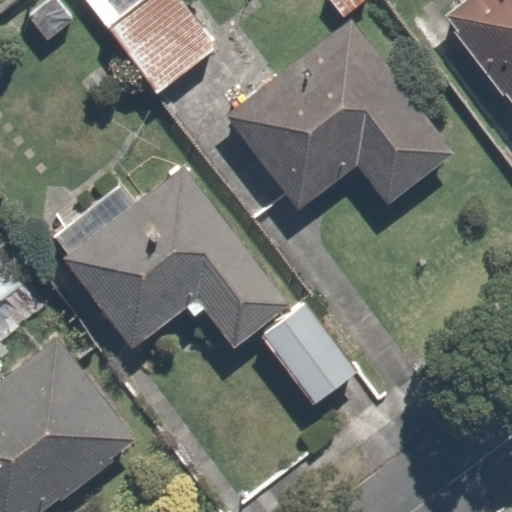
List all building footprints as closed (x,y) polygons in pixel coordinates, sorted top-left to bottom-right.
[(215,39),(187,0),(112,0),(95,12),(147,87),(215,39)] [(511,0),(450,0),(435,13),(511,106),(511,0)] [(355,164),(381,194),(450,137),(346,13),(223,116),(301,209),(355,164)] [(48,244),(124,342),(189,291),(223,334),(281,289),(170,148),(48,244)] [(353,360),(303,290),(246,331),(296,401),(353,360)] [(0,511),(25,511),(125,438),(40,325),(0,354),(0,511)]
